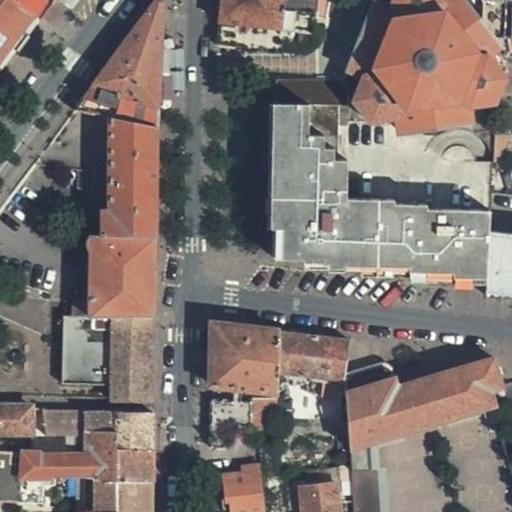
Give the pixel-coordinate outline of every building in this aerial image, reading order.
[(15,0),(39,19),(53,0),(15,0)] [(221,0),(217,44),(237,46),(239,52),(277,53),(280,29),(283,0),(221,0)] [(283,0),(280,29),(312,32),(313,24),(323,25),(324,18),(314,17),(317,0),(283,0)] [(324,18),(326,0),(317,0),(314,17),(324,18)] [(349,68),(351,69),(363,74),(353,100),(371,121),(397,117),(398,131),(469,118),(467,106),(496,101),(503,78),(486,56),(497,46),(490,38),(480,24),(461,0),(444,0),(443,1),(442,0),(392,0),(390,6),(376,1),(349,68)] [(494,0),(481,0),(480,24),(490,38),(504,38),(506,0),(494,0)] [(93,83),(157,107),(161,7),(153,3),(93,83)] [(0,93),(1,92),(5,95),(45,39),(24,23),(11,41),(0,32),(0,93)] [(285,245),(288,79),(277,79),(273,228),(273,257),(297,260),(340,265),(485,282),(486,269),(285,245)] [(347,106),(347,80),(288,79),(285,245),(486,269),(488,231),(488,210),(425,209),(425,205),(393,204),(393,199),(345,198),(346,161),(333,160),(333,149),(323,149),(322,135),(307,135),(308,106),(347,106)] [(93,83),(73,110),(157,126),(157,107),(93,83)] [(73,110),(63,123),(89,127),(89,131),(109,135),(108,209),(102,209),(101,235),(155,237),(156,141),(157,126),(73,110)] [(511,135),(494,134),(492,162),(509,163),(511,135)] [(485,295),(511,298),(511,233),(488,231),(486,269),(485,282),(485,295)] [(89,299),(71,299),(70,315),(153,317),(155,237),(101,235),(91,236),(87,240),(87,246),(90,250),(89,299)] [(110,386),(111,399),(151,400),(153,317),(70,315),(62,315),(60,385),(110,386)] [(246,359),(246,328),(211,323),(210,353),(246,359)] [(277,372),(279,332),(246,328),(246,359),(245,389),(276,393),(277,372)] [(344,380),(344,374),(348,340),(279,332),(277,372),(344,380)] [(245,389),(246,359),(210,353),(210,385),(245,389)] [(494,358),(492,358),(397,385),(392,369),(388,366),(380,365),(344,374),(344,380),(348,448),(369,443),(495,405),(491,391),(502,387),(494,358)] [(210,401),(209,449),(227,448),(227,426),(250,426),(250,424),(272,424),(274,424),(275,400),(250,399),(250,401),(210,401)] [(32,408),(0,407),(0,434),(30,435),(32,408)] [(45,408),(42,408),(45,435),(67,436),(83,436),(83,431),(114,431),(115,412),(49,410),(45,408)] [(152,414),(115,412),(114,431),(83,431),(83,436),(83,452),(151,450),(152,414)] [(83,436),(67,436),(68,453),(74,452),(83,452),(83,436)] [(382,511),(379,469),(371,469),(369,443),(348,448),(349,467),(351,479),(352,511),(382,511)] [(151,481),(151,450),(83,452),(74,452),(75,478),(82,478),(124,480),(151,481)] [(0,451),(0,501),(15,502),(19,503),(21,451),(0,451)] [(74,452),(68,453),(42,453),(42,452),(35,452),(21,451),(19,503),(42,503),(43,485),(55,484),(56,477),(75,478),(74,452)] [(264,511),(259,465),(242,466),(243,474),(223,475),(226,504),(229,503),(230,511),(264,511)] [(83,511),(123,511),(124,480),(82,478),(82,509),(84,509),(83,511)] [(151,511),(151,481),(124,480),(123,511),(151,511)] [(339,511),(337,484),(287,488),(289,510),(302,509),(302,511),(339,511)]
